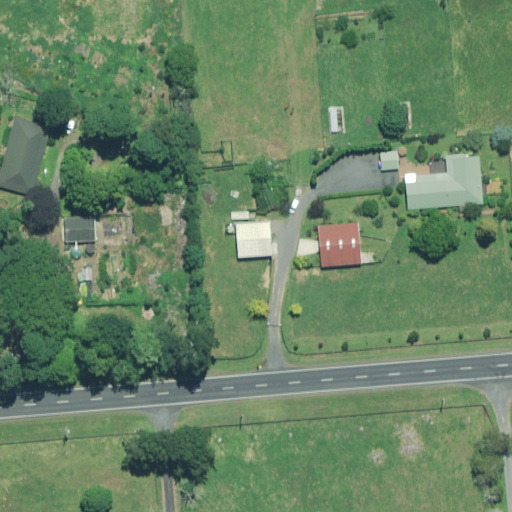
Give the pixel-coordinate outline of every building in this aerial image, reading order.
[(412,104),(398,104),(398,131),(413,131),(412,104)] [(343,110),(332,111),(332,135),(344,134),(343,110)] [(51,128),(17,118),(0,181),(0,187),(33,196),(47,145),(51,128)] [(400,170),(399,153),(381,154),(382,171),(400,170)] [(484,206),(481,158),(448,160),(449,175),(407,178),(409,211),(484,206)] [(282,171),(281,162),(267,163),(267,172),(282,171)] [(503,194),(501,182),(488,184),(489,195),(503,194)] [(140,305),(140,296),(101,297),(100,254),(105,254),(105,248),(105,241),(100,241),(96,241),(96,218),(66,218),(67,243),(71,243),(71,255),(85,254),(85,270),(83,270),(84,282),(88,282),(89,306),(140,305)] [(272,257),(270,224),(238,226),(239,258),(272,257)] [(362,254),(360,224),(320,226),(323,268),(376,264),(375,253),(362,254)]
